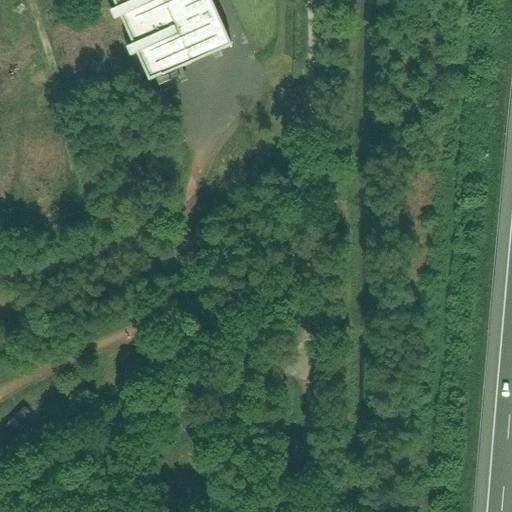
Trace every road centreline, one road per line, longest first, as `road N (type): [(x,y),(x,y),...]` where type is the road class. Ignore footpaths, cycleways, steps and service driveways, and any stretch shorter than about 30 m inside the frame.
road 1 (residential): [(312,511),(319,0)]
road 2 (motorway): [(511,390),(502,511)]
